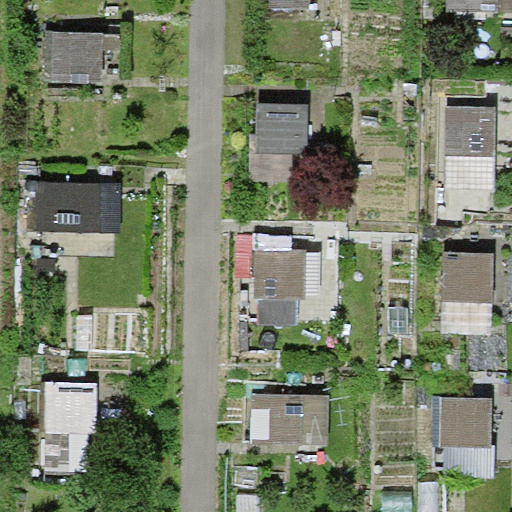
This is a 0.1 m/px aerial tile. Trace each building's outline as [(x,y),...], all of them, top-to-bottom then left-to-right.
[(118,24),(45,27),(47,77),(120,74),(118,24)] [(308,98),(258,97),(257,144),(307,145),(308,98)] [(497,106),(445,104),(443,146),(496,148),(497,106)] [(100,176),(35,178),(37,228),(102,226),(100,176)] [(333,243),(257,243),(256,294),(333,294),(333,243)] [(496,243),(444,244),(445,295),(497,295),(496,243)] [(97,375),(44,376),(45,424),(98,423),(97,375)] [(329,389),(252,388),(252,436),(328,436),(329,389)] [(498,392),(440,392),(440,441),(498,440),(498,392)]
